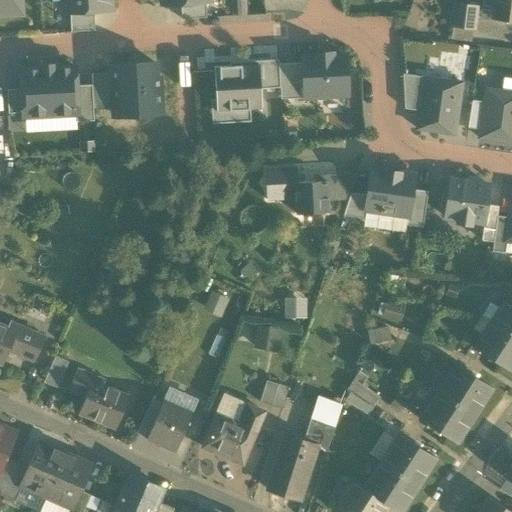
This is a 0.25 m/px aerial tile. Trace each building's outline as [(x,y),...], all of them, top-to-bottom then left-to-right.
[(0,0),(0,17),(23,16),(21,0),(0,0)] [(62,0),(63,12),(69,12),(93,11),(110,10),(109,0),(62,0)] [(511,21),(511,0),(494,0),(492,19),(511,21)] [(180,3),(181,18),(206,18),(205,2),(180,3)] [(451,27),(474,29),(476,8),(453,5),(451,27)] [(69,12),(70,32),(94,30),(93,11),(69,12)] [(473,42),(474,29),(451,27),(450,40),(473,42)] [(315,57),(302,57),(302,63),(304,98),(347,96),(345,55),(332,56),(332,53),(315,53),(315,57)] [(110,65),(111,73),(113,109),(113,116),(161,114),(159,78),(155,79),(154,63),(110,65)] [(278,63),(259,64),(260,89),(280,88),(278,63)] [(302,63),(278,63),(280,88),(280,99),(304,98),(302,63)] [(215,99),(216,111),(250,109),(261,109),(260,89),(259,64),(228,66),(213,67),(215,99)] [(75,86),(74,67),(56,68),(56,66),(39,67),(39,69),(20,70),(21,89),(23,113),(23,117),(76,114),(77,114),(75,86)] [(93,110),(113,109),(111,73),(91,74),(91,85),(93,110)] [(419,111),(424,77),(402,74),(404,109),(419,111)] [(462,83),(424,77),(419,111),(416,129),(454,134),(462,83)] [(511,92),(511,79),(502,78),(500,91),(511,92)] [(77,114),(76,114),(76,122),(93,121),(93,110),(91,85),(75,86),(77,114)] [(8,114),(23,113),(21,89),(7,89),(8,114)] [(511,92),(500,91),(485,89),(483,102),(479,130),(478,138),(511,142),(511,92)] [(216,111),(215,99),(210,99),(211,124),(250,122),(250,109),(216,111)] [(467,128),(479,130),(483,102),(472,101),(467,128)] [(76,114),(23,117),(23,133),(76,130),(76,122),(76,114)] [(79,142),(80,155),(95,154),(95,141),(79,142)] [(296,167),(265,169),(266,200),(295,199),(294,183),(297,183),(296,167)] [(414,175),(370,168),(366,195),(364,210),(365,210),(407,216),(408,217),(412,189),(414,175)] [(324,175),(325,181),(326,181),(327,200),(348,200),(350,192),(356,174),(324,175)] [(448,192),(446,205),(444,217),(457,219),(457,223),(470,225),(470,221),(483,223),(486,205),(489,186),(449,180),(448,192)] [(297,183),(294,183),(295,199),(296,214),(328,212),(327,200),(326,181),(325,181),(315,182),(297,183)] [(427,191),(412,189),(408,217),(407,216),(405,225),(422,227),(427,191)] [(364,210),(366,195),(350,192),(348,200),(343,216),(364,219),(365,210),(364,210)] [(498,206),(486,205),(483,223),(481,240),(493,242),(497,216),(498,206)] [(365,210),(364,219),(363,227),(404,233),(405,225),(407,216),(365,210)] [(505,241),(508,218),(497,216),(493,242),(491,252),(504,254),(506,241),(505,241)] [(202,310),(221,318),(229,299),(210,291),(202,310)] [(499,309),(491,321),(511,334),(511,295),(509,294),(499,309)] [(284,318),(306,318),(306,298),(284,299),(284,318)] [(489,302),(481,315),(491,321),(499,309),(489,302)] [(386,303),(382,317),(400,322),(404,308),(386,303)] [(482,335),(491,321),(481,315),(472,329),(482,335)] [(509,371),(511,366),(511,334),(491,321),(482,335),(474,348),(509,371)] [(281,329),(256,325),(252,348),(277,352),(281,329)] [(388,326),(366,330),(369,345),(391,341),(388,326)] [(16,328),(14,334),(0,328),(0,363),(3,364),(8,352),(33,363),(43,340),(16,328)] [(43,383),(55,388),(66,363),(54,358),(43,383)] [(454,364),(437,392),(474,415),(491,387),(454,364)] [(67,389),(84,396),(91,380),(92,381),(94,377),(76,369),(67,389)] [(373,407),(380,396),(353,379),(346,390),(350,393),(373,407)] [(78,412),(116,428),(129,396),(92,381),(91,380),(84,396),(78,412)] [(259,402),(281,409),(288,389),(265,382),(259,402)] [(163,400),(190,412),(193,413),(199,399),(169,386),(163,400)] [(456,443),(474,415),(437,392),(419,420),(456,443)] [(367,415),(373,407),(350,393),(345,401),(367,415)] [(308,419),(334,428),(342,404),(315,396),(308,419)] [(147,437),(175,449),(190,412),(163,400),(160,405),(148,435),(147,437)] [(224,400),(217,416),(236,424),(243,408),(224,400)] [(138,431),(148,435),(160,405),(151,401),(138,431)] [(243,408),(236,424),(254,431),(262,412),(244,405),(243,408)] [(241,462),(254,431),(236,424),(217,416),(216,415),(203,446),(241,462)] [(315,445),(327,449),(334,428),(308,419),(301,441),(315,445)] [(0,425),(0,468),(4,458),(16,432),(0,425)] [(368,454),(381,462),(395,439),(383,431),(368,454)] [(395,439),(381,462),(418,486),(436,458),(398,434),(395,439)] [(268,490),(298,499),(315,445),(301,441),(286,436),(268,490)] [(21,487),(46,498),(65,454),(39,443),(28,468),(20,487),(21,487)] [(91,465),(65,454),(46,498),(70,509),(72,509),(79,491),(91,465)] [(0,495),(3,497),(17,464),(4,458),(0,468),(0,495)] [(397,511),(401,511),(418,486),(381,462),(363,489),(363,490),(387,506),(397,511)] [(28,468),(17,464),(3,497),(15,502),(21,487),(20,487),(28,468)] [(511,466),(503,479),(511,485),(511,466)] [(153,511),(158,502),(163,490),(131,476),(114,511),(153,511)] [(383,511),(387,506),(363,490),(363,489),(352,482),(335,510),(337,511),(383,511)] [(21,487),(15,502),(37,511),(39,511),(46,498),(21,487)] [(159,500),(174,507),(179,497),(163,490),(159,500)] [(69,511),(83,511),(85,507),(90,496),(79,491),(72,509),(70,509),(69,511)] [(90,496),(85,507),(95,511),(100,500),(90,496)] [(69,511),(70,509),(46,498),(39,511),(69,511)] [(480,511),(505,511),(488,500),(480,511)] [(158,502),(153,511),(172,511),(174,509),(158,502)]
